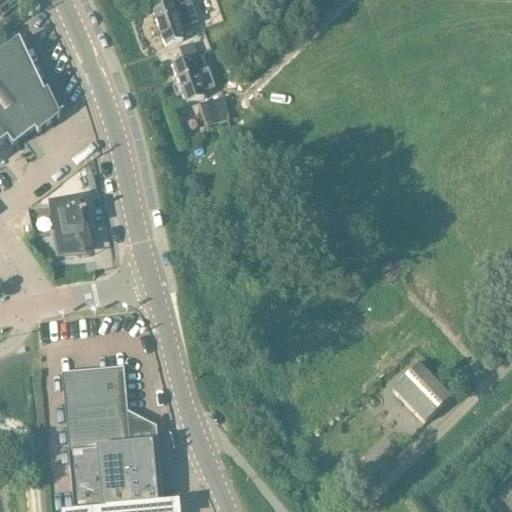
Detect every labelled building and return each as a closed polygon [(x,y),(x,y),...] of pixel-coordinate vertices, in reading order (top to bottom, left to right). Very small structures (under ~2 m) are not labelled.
[(177,32),(196,26),(187,1),(168,8),(168,7),(151,13),(164,50),(181,44),(177,32)] [(46,93),(43,96),(18,43),(0,56),(0,134),(6,142),(12,150),(34,134),(36,137),(59,120),(46,93)] [(181,63),(195,58),(191,47),(166,55),(170,67),(181,63)] [(199,67),(203,66),(201,60),(189,64),(188,61),(170,68),(184,107),(202,101),(200,95),(214,91),(207,72),(201,74),(199,67)] [(205,130),(218,125),(211,105),(198,109),(205,130)] [(84,214),(81,201),(51,208),(51,209),(26,214),(31,237),(56,232),(60,255),(90,249),(84,217),(85,217),(84,214)] [(386,376),(378,347),(326,359),(332,391),(386,376)] [(423,427),(453,397),(421,364),(391,394),(423,427)] [(150,448),(129,450),(122,372),(60,378),(68,456),(67,456),(72,511),(167,511),(167,507),(161,507),(157,468),(152,468),(150,448)]
